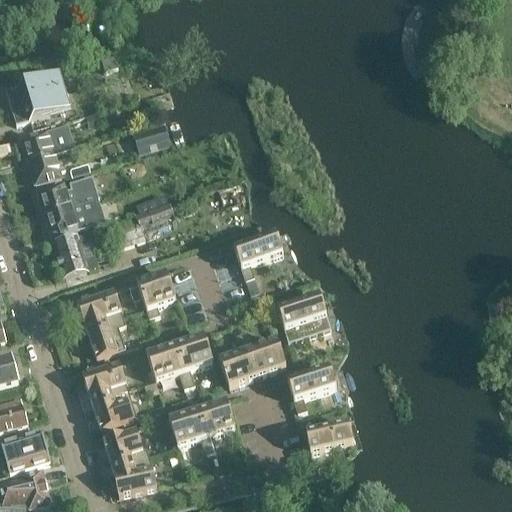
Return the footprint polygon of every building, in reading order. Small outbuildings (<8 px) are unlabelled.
[(119,74),(115,62),(102,66),(105,77),(119,74)] [(71,114),(65,92),(61,78),(30,88),(7,95),(7,94),(6,95),(17,130),(31,126),(66,115),(71,114)] [(171,152),(165,130),(133,140),(139,161),(171,152)] [(55,160),(53,152),(64,149),(61,138),(49,141),(48,137),(21,145),(28,168),(55,160)] [(61,177),(65,175),(62,166),(58,167),(55,160),(28,168),(35,191),(63,183),(61,177)] [(91,177),(89,169),(70,175),(72,183),(91,177)] [(70,206),(82,202),(79,192),(67,196),(65,189),(37,197),(44,220),(72,211),(70,206)] [(173,208),(166,189),(135,200),(142,219),(173,208)] [(105,227),(99,205),(98,203),(72,211),(44,220),(52,243),(79,235),(105,227)] [(146,246),(138,223),(109,233),(117,254),(146,246)] [(99,273),(91,249),(96,247),(93,236),(78,241),(53,249),(64,284),(89,276),(99,273)] [(284,261),(277,240),(235,254),(246,287),(256,284),(251,272),(284,261)] [(192,271),(178,275),(180,287),(195,284),(192,271)] [(177,306),(167,278),(137,288),(150,325),(161,321),(158,313),(177,306)] [(127,331),(124,324),(115,296),(78,309),(98,365),(127,355),(119,334),(127,331)] [(327,323),(320,302),(278,316),(289,348),(299,345),(295,333),(327,323)] [(287,373),(277,345),(254,353),(248,337),(238,341),(243,356),(220,364),(230,393),(287,373)] [(214,369),(205,340),(147,359),(157,388),(180,380),(185,395),(196,391),(191,376),(214,369)] [(0,393),(19,388),(12,362),(0,364),(0,393)] [(132,404),(120,368),(83,380),(102,437),(131,427),(124,406),(132,404)] [(337,394),(330,373),(288,387),(298,420),(308,417),(304,405),(337,394)] [(0,437),(29,430),(22,404),(0,409),(0,437)] [(236,435),(227,406),(169,424),(178,453),(202,445),(206,461),(217,457),(212,442),(236,435)] [(310,424),(301,427),(305,439),(306,439),(311,460),(354,451),(349,429),(314,437),(310,424)] [(140,457),(133,435),(103,445),(115,480),(120,502),(158,494),(153,472),(147,454),(140,457)] [(51,468),(42,438),(42,437),(2,449),(8,471),(0,473),(0,471),(0,482),(10,479),(11,480),(51,468)] [(37,511),(51,509),(43,476),(22,481),(23,485),(0,490),(0,493),(4,510),(5,511),(29,511),(37,511)]
